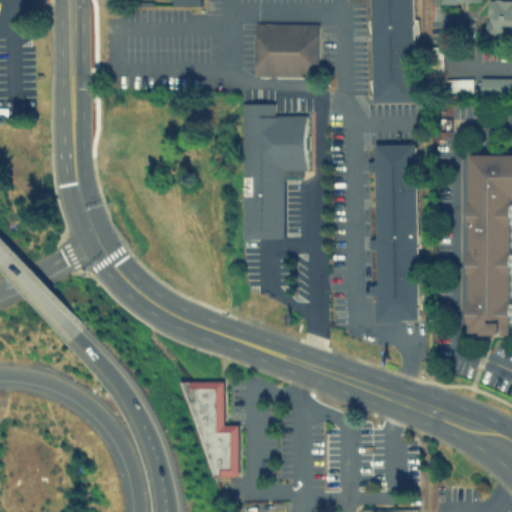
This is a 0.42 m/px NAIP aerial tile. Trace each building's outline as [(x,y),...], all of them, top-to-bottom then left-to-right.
[(412,0),(414,99),(376,100),(372,0),(412,0)] [(511,0),(488,0),(488,37),(511,37),(511,0)] [(319,75),(319,22),(254,21),(254,74),(319,75)] [(440,73),(443,47),(432,46),(429,71),(440,73)] [(511,76),(511,91),(479,91),(479,77),(511,76)] [(472,91),(471,78),(446,78),(446,91),(472,91)] [(243,103),(281,102),(281,112),(306,112),(308,175),(283,175),(284,236),(246,237),(243,103)] [(414,141),(419,320),(376,321),(375,297),(371,297),(371,283),(380,283),(379,248),(369,248),(369,236),(379,236),(377,171),(368,171),(367,159),(377,159),(376,142),(414,141)] [(472,155),(511,155),(511,332),(472,332),(472,155)] [(221,378),(174,378),(209,472),(239,472),(238,425),(220,425),(221,378)]
